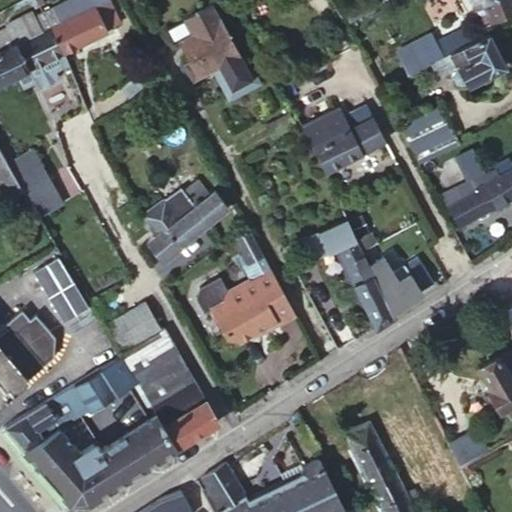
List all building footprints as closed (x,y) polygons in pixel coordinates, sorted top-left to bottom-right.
[(51,26),(63,50),(118,22),(107,0),(75,0),(73,1),(54,10),(59,20),(51,26)] [(469,0),(481,25),(511,10),(511,2),(511,0),(469,0)] [(29,67),(63,50),(51,26),(59,20),(54,10),(52,7),(42,12),(32,17),(29,11),(7,23),(7,25),(15,41),(28,67),(29,67)] [(215,65),(228,90),(249,79),(219,20),(217,21),(179,41),(189,60),(182,63),(190,78),(215,65)] [(0,28),(0,47),(15,41),(7,25),(0,28)] [(450,53),(430,63),(438,77),(456,67),(466,86),(503,67),(486,34),(450,53)] [(0,47),(0,81),(18,72),(28,67),(15,41),(0,47)] [(63,50),(29,67),(37,83),(43,85),(54,79),(56,74),(55,70),(68,63),(63,50)] [(375,59),(366,63),(380,89),(389,84),(375,59)] [(28,67),(18,72),(26,89),(37,83),(29,67),(28,67)] [(138,70),(120,86),(128,95),(147,80),(138,70)] [(438,102),(397,123),(402,130),(443,109),(438,102)] [(300,126),(324,170),(383,139),(372,115),(348,128),(338,108),(300,126)] [(369,109),(345,122),(348,128),(372,115),(369,109)] [(443,109),(402,130),(418,161),(459,141),(443,109)] [(293,124),(287,112),(266,123),(273,135),(293,124)] [(29,149),(8,162),(23,189),(44,176),(29,149)] [(471,189),(446,204),(457,223),(476,213),(481,216),(488,213),(486,208),(511,193),(511,160),(510,162),(511,166),(498,174),(492,166),(466,180),(471,189)] [(0,202),(5,200),(23,189),(8,162),(0,166),(0,202)] [(59,202),(44,176),(23,189),(35,211),(37,215),(59,202)] [(176,186),(141,215),(157,232),(146,242),(161,261),(180,246),(178,243),(224,204),(213,190),(199,201),(195,197),(191,200),(176,186)] [(35,211),(23,189),(5,200),(17,222),(35,211)] [(347,216),(317,230),(326,249),(336,245),(337,247),(374,325),(392,315),(389,310),(366,258),(361,248),(354,232),(347,216)] [(364,227),(354,232),(361,248),(372,243),(364,227)] [(317,230),(299,239),(309,260),(337,247),(336,245),(326,249),(317,230)] [(240,263),(249,278),(227,290),(219,274),(198,285),(196,294),(204,309),(212,305),(228,334),(239,338),(265,324),(272,325),(295,313),(269,267),(262,253),(247,262),(244,257),(242,258),(240,263)] [(366,258),(389,310),(419,291),(418,289),(431,281),(414,255),(392,271),(381,255),(375,259),(372,254),(366,258)] [(511,272),(501,279),(507,288),(511,285),(511,272)] [(165,427),(175,445),(216,420),(163,328),(160,329),(143,300),(102,323),(121,354),(138,383),(155,411),(165,427)] [(0,402),(54,356),(52,336),(33,313),(27,318),(19,309),(0,323),(0,402)] [(511,366),(511,355),(508,349),(496,356),(495,354),(477,365),(490,389),(487,391),(497,410),(511,400),(511,381),(510,378),(506,371),(511,366)] [(9,432),(22,447),(55,428),(67,421),(67,422),(90,408),(91,410),(111,398),(110,397),(117,394),(117,395),(138,383),(121,354),(3,425),(9,432)] [(165,427),(155,411),(146,417),(167,450),(175,445),(165,427)] [(55,428),(22,447),(27,454),(37,466),(55,487),(61,494),(69,503),(86,499),(116,481),(167,450),(146,417),(99,445),(94,437),(73,450),(55,428)] [(413,511),(408,503),(405,497),(413,493),(411,487),(402,491),(366,420),(344,432),(385,511),(413,511)] [(474,427),(446,442),(459,465),(486,450),(474,427)] [(334,449),(317,455),(318,457),(326,472),(332,469),(341,463),(334,449)] [(318,457),(317,455),(301,463),(301,464),(299,465),(300,471),(247,497),(225,459),(200,477),(206,487),(200,490),(211,511),(341,511),(346,510),(333,485),(326,472),(318,457)] [(332,469),(326,472),(333,485),(346,478),(348,477),(341,463),(332,469)] [(167,511),(191,511),(178,489),(161,501),(167,511)] [(428,511),(420,496),(408,503),(413,511),(428,511)]
